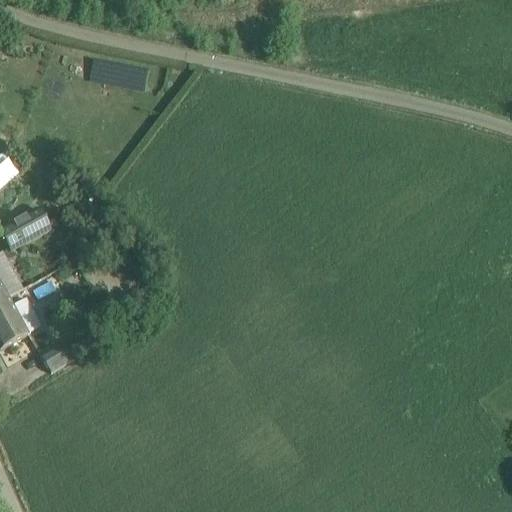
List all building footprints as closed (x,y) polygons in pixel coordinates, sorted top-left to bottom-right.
[(1,158),(0,158),(0,193),(18,177),(1,158)] [(83,199),(67,211),(78,225),(94,213),(83,199)] [(50,232),(39,211),(0,232),(0,235),(10,254),(50,232)] [(154,284),(116,307),(121,315),(127,324),(164,300),(158,292),(154,284)] [(0,353),(27,338),(7,301),(0,304),(0,353)] [(87,333),(72,343),(70,340),(40,357),(51,375),(80,358),(78,354),(94,344),(87,333)]
